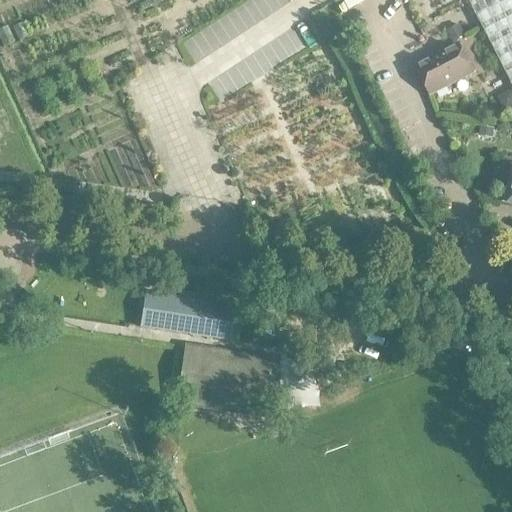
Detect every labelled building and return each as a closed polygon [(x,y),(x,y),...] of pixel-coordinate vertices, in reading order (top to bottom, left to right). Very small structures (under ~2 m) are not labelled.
[(511,0),(467,0),(511,87),(511,0)] [(458,45),(415,66),(430,95),(472,74),(458,45)] [(511,160),(505,159),(500,186),(511,188),(509,203),(511,203),(511,160)] [(141,323),(140,328),(193,336),(230,342),(230,341),(235,307),(176,298),(145,293),(143,309),(141,323)] [(14,329),(15,320),(5,318),(3,327),(14,329)] [(187,347),(179,401),(227,409),(229,395),(266,401),(268,387),(277,388),(281,365),(272,363),(272,360),(187,347)]
